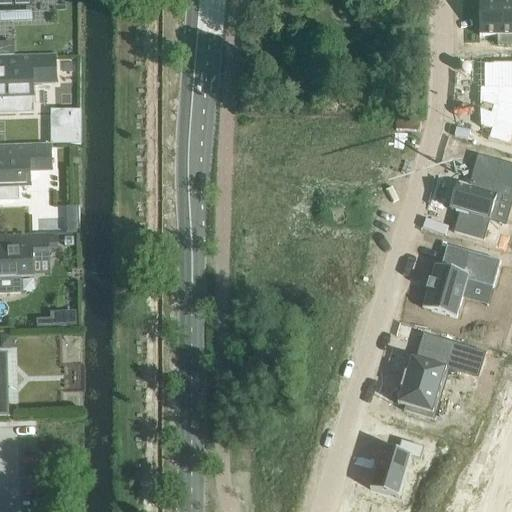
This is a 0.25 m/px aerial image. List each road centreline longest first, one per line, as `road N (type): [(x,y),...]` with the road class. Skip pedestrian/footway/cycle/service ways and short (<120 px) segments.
road 1 (residential): [(444,0),(443,111),(326,511)]
road 2 (tertiary): [(191,511),(192,121),(201,0)]
